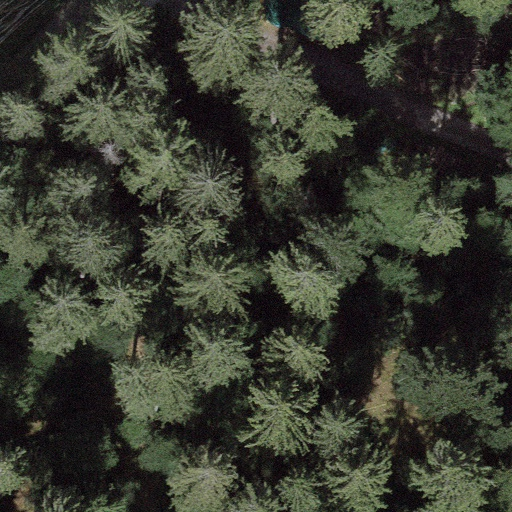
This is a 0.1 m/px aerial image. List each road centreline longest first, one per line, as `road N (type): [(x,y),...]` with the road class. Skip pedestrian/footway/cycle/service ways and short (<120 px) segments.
road 1 (track): [(511,171),(113,0)]
road 2 (track): [(112,0),(0,97)]
